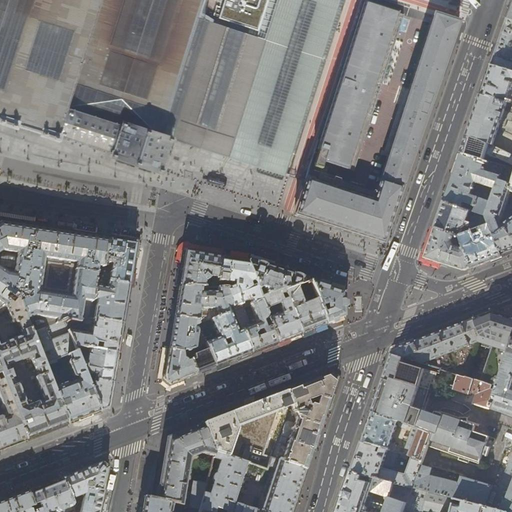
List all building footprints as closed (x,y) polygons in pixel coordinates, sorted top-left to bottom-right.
[(0,0),(0,60),(68,82),(69,80),(70,80),(70,79),(72,80),(65,106),(116,123),(120,111),(132,114),(134,113),(135,112),(137,112),(138,112),(162,120),(165,117),(166,116),(165,116),(166,114),(165,114),(166,112),(167,112),(167,111),(169,112),(203,0),(0,0)] [(203,0),(169,112),(167,111),(167,112),(166,112),(165,114),(166,114),(165,116),(166,116),(165,117),(162,120),(138,112),(137,112),(135,112),(134,113),(132,114),(120,111),(116,123),(65,106),(72,80),(70,79),(70,80),(69,80),(68,82),(0,60),(0,119),(2,121),(3,119),(8,121),(8,122),(14,125),(15,123),(17,123),(17,122),(18,122),(18,121),(37,127),(37,128),(38,129),(37,130),(40,131),(39,133),(44,134),(45,133),(51,135),(51,136),(56,138),(56,137),(58,137),(59,133),(68,136),(74,138),(110,150),(109,153),(111,154),(110,155),(115,156),(116,155),(117,155),(117,157),(122,158),(122,157),(125,158),(126,157),(127,155),(146,162),(145,163),(146,163),(146,165),(148,166),(148,167),(153,168),(153,167),(155,167),(155,169),(160,170),(160,169),(161,169),(163,164),(161,164),(162,162),(160,162),(166,144),(168,145),(169,143),(170,144),(172,138),(200,146),(209,149),(219,152),(238,157),(247,160),(267,166),(284,172),(285,171),(340,0),(275,0),(264,39),(200,17),(205,0),(233,0),(233,1),(229,0),(224,0),(218,19),(258,32),(268,0),(203,0)] [(318,185),(316,184),(323,163),(352,172),(403,16),(363,3),(314,162),(312,161),(306,178),(306,180),(296,212),(295,212),(294,215),(298,216),(356,235),(379,242),(379,243),(382,244),(383,240),(392,214),(400,190),(401,190),(402,187),(401,187),(405,177),(406,175),(405,175),(407,170),(409,165),(410,163),(409,163),(413,153),(413,154),(414,152),(413,151),(417,142),(418,140),(420,133),(421,130),(422,128),(425,118),(426,118),(426,116),(429,106),(430,106),(430,104),(433,94),(434,94),(434,93),(437,85),(437,83),(438,83),(438,81),(441,71),(442,71),(442,69),(446,59),(447,57),(446,57),(450,47),(451,45),(450,45),(453,36),(454,36),(455,34),(454,34),(457,27),(457,25),(458,25),(458,24),(459,23),(457,23),(444,19),(446,12),(435,9),(433,15),(432,16),(432,17),(429,26),(428,28),(429,28),(426,38),(425,38),(425,40),(422,50),(421,50),(421,51),(421,52),(418,62),(417,63),(418,63),(414,74),(413,75),(414,75),(410,86),(409,88),(410,88),(407,98),(406,97),(406,99),(403,109),(402,109),(402,111),(402,112),(399,121),(398,123),(395,134),(395,133),(394,135),(395,135),(392,145),(391,145),(390,147),(391,147),(388,157),(387,157),(387,159),(384,169),(383,171),(380,181),(379,183),(377,192),(376,191),(376,192),(376,193),(376,194),(374,202),(373,202),(365,200),(365,199),(363,199),(362,199),(355,197),(356,196),(354,196),(347,194),(346,193),(345,193),(344,194),(337,191),(338,191),(336,190),(336,191),(328,188),(327,187),(327,188),(319,186),(319,185),(318,185)] [(511,19),(508,18),(505,27),(499,42),(492,65),(511,71),(511,19)] [(511,71),(492,65),(487,79),(482,94),(508,101),(511,102),(511,99),(511,71)] [(477,108),(471,124),(498,132),(499,126),(504,127),(506,121),(510,122),(511,116),(511,114),(504,112),(508,101),(482,94),(477,108)] [(465,142),(461,154),(504,167),(511,169),(511,153),(493,145),(498,132),(471,124),(465,142)] [(451,173),(454,174),(461,154),(458,153),(451,173)] [(496,188),(504,167),(461,154),(454,174),(452,180),(449,188),(445,200),(445,202),(487,216),(494,193),(490,192),(489,195),(484,194),(483,198),(471,195),(475,182),(496,188)] [(511,169),(504,167),(496,188),(494,193),(487,216),(490,224),(502,256),(506,254),(511,251),(511,218),(500,226),(500,224),(511,192),(508,178),(511,169)] [(449,188),(452,180),(449,179),(442,199),(445,200),(449,188)] [(349,184),(346,193),(347,194),(354,196),(356,196),(355,197),(362,199),(363,199),(365,199),(365,200),(373,202),(374,202),(376,194),(376,193),(376,192),(349,184)] [(445,202),(441,212),(439,218),(436,227),(436,228),(456,235),(456,233),(462,235),(471,232),(483,227),(490,224),(487,216),(445,202)] [(439,218),(441,212),(438,211),(433,226),(436,227),(439,218)] [(35,228),(34,228),(0,222),(0,285),(16,297),(18,298),(24,295),(35,228)] [(502,256),(490,224),(483,227),(486,233),(485,234),(484,234),(484,235),(483,236),(483,237),(483,238),(483,239),(484,240),(483,240),(484,243),(479,245),(475,244),(471,232),(462,235),(465,244),(464,244),(473,267),(488,261),(502,256)] [(56,232),(47,230),(35,228),(24,295),(18,298),(32,333),(63,321),(66,320),(73,321),(82,323),(84,321),(88,319),(91,302),(93,287),(94,281),(99,282),(106,245),(109,240),(95,238),(91,237),(56,232)] [(436,228),(435,228),(432,239),(431,242),(425,257),(428,258),(441,262),(447,265),(464,270),(473,267),(464,244),(457,242),(455,238),(456,235),(436,228)] [(135,244),(110,240),(109,240),(106,245),(99,282),(107,283),(128,286),(132,265),(135,244)] [(207,255),(194,253),(185,252),(183,264),(182,269),(179,287),(202,288),(217,288),(222,258),(207,255)] [(229,259),(222,258),(217,288),(218,288),(225,288),(234,311),(243,308),(249,305),(260,302),(259,299),(247,262),(238,260),(229,259)] [(274,266),(249,258),(248,262),(268,268),(273,270),(274,266)] [(248,262),(247,262),(259,299),(282,290),(283,292),(294,287),(299,286),(310,281),(300,278),(294,276),(282,273),(273,270),(268,268),(248,262)] [(301,274),(284,269),(282,273),(294,276),(300,278),(301,274)] [(326,324),(310,281),(299,286),(300,288),(302,287),(308,303),(305,304),(303,299),(300,301),(294,287),(283,292),(300,334),(301,334),(312,330),(326,324)] [(330,288),(310,281),(326,324),(342,318),(344,317),(343,292),(330,288)] [(123,319),(128,286),(107,283),(106,289),(93,287),(91,302),(96,303),(93,319),(122,325),(123,319)] [(0,307),(16,297),(0,285),(0,307)] [(201,292),(202,288),(179,287),(176,301),(174,317),(196,321),(197,325),(206,321),(210,320),(234,311),(225,288),(218,288),(217,292),(201,292)] [(300,334),(283,292),(282,290),(259,299),(260,302),(277,343),(278,343),(287,339),(289,338),(300,334)] [(0,373),(2,379),(26,440),(52,430),(67,424),(54,390),(44,365),(32,333),(18,298),(16,297),(0,307),(0,373)] [(260,302),(249,305),(257,324),(250,327),(243,308),(234,311),(251,353),(265,348),(277,343),(260,302)] [(251,353),(234,311),(210,320),(217,338),(205,343),(205,344),(214,367),(231,361),(251,353)] [(511,316),(503,314),(494,311),(484,315),(475,318),(481,336),(467,376),(494,385),(496,380),(495,378),(500,379),(509,352),(504,350),(507,341),(511,341),(511,316)] [(199,330),(197,325),(196,321),(174,317),(172,326),(171,332),(168,348),(182,351),(189,350),(205,344),(205,343),(199,330)] [(394,350),(392,353),(405,358),(467,377),(467,376),(481,336),(475,318),(435,334),(394,350)] [(93,319),(88,319),(84,321),(92,323),(90,335),(71,332),(73,321),(66,320),(63,321),(73,346),(117,354),(121,328),(122,325),(93,319)] [(73,346),(63,321),(32,333),(44,365),(68,356),(69,360),(68,362),(68,363),(68,364),(72,376),(73,376),(74,377),(75,376),(76,377),(78,382),(54,390),(67,424),(72,422),(99,412),(73,346)] [(208,326),(206,321),(197,325),(199,330),(208,326)] [(511,342),(509,352),(500,379),(498,386),(499,386),(491,409),(511,416),(511,342)] [(189,350),(190,361),(196,375),(203,372),(214,367),(205,344),(189,350)] [(108,409),(115,364),(117,354),(73,346),(99,412),(107,409),(108,409)] [(168,348),(168,349),(166,362),(164,376),(163,380),(169,385),(179,381),(196,375),(190,361),(189,350),(182,351),(168,348)] [(405,358),(392,353),(389,362),(384,377),(375,405),(372,412),(394,419),(396,411),(436,426),(441,430),(439,436),(442,437),(443,440),(439,450),(459,457),(458,460),(468,464),(470,460),(480,464),(483,456),(487,458),(491,449),(486,447),(490,438),(474,433),(476,425),(468,422),(468,418),(461,418),(461,420),(437,412),(436,415),(426,412),(439,372),(404,361),(405,358)] [(308,383),(325,376),(324,373),(284,388),(285,392),(308,383)] [(286,424),(280,443),(285,444),(287,437),(290,437),(281,462),(305,470),(317,436),(318,433),(336,379),(330,374),(325,376),(308,383),(285,392),(290,406),(296,420),(294,424),(288,422),(286,424)] [(0,450),(7,447),(26,440),(2,379),(0,380),(0,450)] [(281,409),(290,406),(285,392),(252,405),(212,420),(202,424),(214,452),(247,463),(266,470),(267,466),(270,458),(263,455),(277,413),(282,411),(281,409)] [(396,411),(394,419),(399,420),(409,425),(413,426),(433,434),(428,447),(439,450),(443,440),(442,437),(439,436),(441,430),(436,426),(396,411)] [(406,429),(409,425),(399,420),(372,412),(367,426),(362,442),(396,451),(397,446),(391,443),(398,422),(400,426),(406,429)] [(214,452),(202,424),(195,427),(183,431),(172,435),(164,438),(160,467),(155,500),(173,503),(189,507),(199,509),(203,494),(206,484),(193,480),(191,493),(184,492),(190,458),(202,453),(213,456),(214,452)] [(409,456),(412,457),(423,460),(428,447),(433,434),(413,426),(405,448),(411,450),(409,456)] [(398,452),(396,451),(362,442),(358,454),(352,471),(413,488),(421,465),(423,460),(412,457),(406,474),(383,468),(385,464),(394,467),(398,452)] [(214,452),(213,456),(212,458),(220,461),(216,475),(213,477),(212,478),(212,481),(213,483),(209,496),(203,494),(199,509),(201,511),(205,511),(214,511),(215,508),(225,511),(291,511),(295,502),(305,470),(281,462),(270,458),(267,466),(275,469),(260,511),(235,504),(235,503),(235,501),(236,502),(239,494),(238,493),(239,490),(238,488),(238,486),(239,486),(242,487),(243,482),(240,481),(240,480),(241,479),(242,478),(244,474),(244,475),(247,466),(246,466),(247,463),(214,452)] [(432,468),(421,465),(413,488),(429,492),(456,499),(461,500),(485,506),(507,511),(511,511),(511,457),(501,489),(462,477),(462,475),(433,467),(432,468)] [(75,473),(62,478),(74,508),(74,510),(85,494),(86,489),(102,492),(108,468),(102,463),(75,473)] [(404,511),(413,488),(352,471),(344,494),(343,498),(338,511),(404,511)] [(45,485),(27,492),(34,511),(53,511),(55,511),(61,511),(63,509),(63,508),(65,507),(66,510),(67,510),(74,508),(62,478),(45,485)] [(423,511),(429,492),(413,488),(404,511),(423,511)] [(98,511),(99,508),(102,492),(86,489),(85,494),(74,510),(75,511),(98,511)] [(34,511),(27,492),(6,500),(0,502),(0,511),(34,511)] [(452,511),(455,504),(456,499),(429,492),(423,511),(452,511)] [(155,500),(145,498),(143,497),(142,503),(140,511),(171,511),(173,503),(155,500)] [(459,505),(455,504),(452,511),(483,511),(485,506),(461,500),(459,505)]
